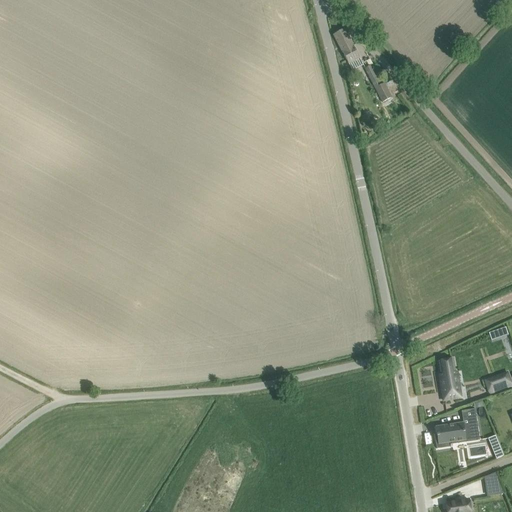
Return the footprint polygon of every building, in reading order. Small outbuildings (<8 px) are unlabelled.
[(363,65),(360,58),(344,29),(333,35),(352,71),(363,65)] [(371,66),(365,69),(382,103),(391,98),(384,84),(381,86),(371,66)] [(385,188),(379,172),(372,175),(378,191),(385,188)] [(492,340),(509,334),(506,326),(489,332),(492,340)] [(443,401),(461,398),(457,372),(455,372),(453,359),(438,361),(440,375),(439,375),(443,401)] [(484,378),(489,394),(511,386),(511,379),(509,371),(484,378)] [(436,435),(435,435),(437,449),(453,447),(452,445),(451,439),(465,437),(466,440),(466,443),(480,441),(475,409),(461,411),(463,423),(435,427),(437,436),(436,436),(436,435)] [(495,436),(488,439),(496,459),(503,456),(495,436)] [(496,473),(486,477),(489,496),(505,493),(496,473)] [(470,511),(469,500),(446,504),(447,511),(470,511)]
